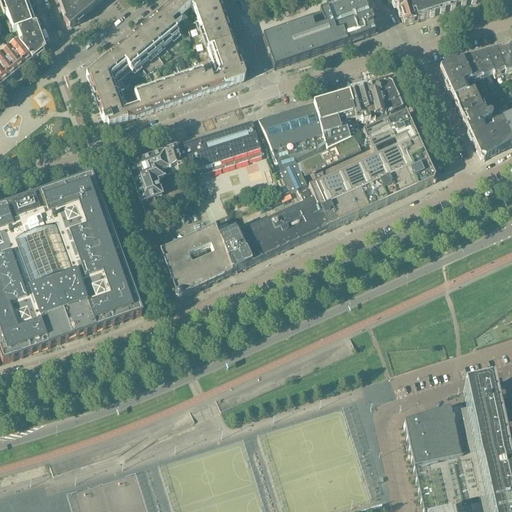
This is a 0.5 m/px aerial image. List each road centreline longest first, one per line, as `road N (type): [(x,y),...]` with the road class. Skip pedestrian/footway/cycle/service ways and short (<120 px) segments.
road 1 (secondary): [(511,183),(174,339),(0,401)]
road 2 (secondary): [(0,444),(190,377),(511,229)]
road 3 (residential): [(464,189),(166,323)]
road 4 (residential): [(398,511),(380,430),(384,410),(511,371)]
road 5 (residential): [(166,323),(102,149)]
road 6 (residential): [(166,323),(0,379)]
road 7 (residential): [(37,0),(55,47),(75,62),(150,0)]
road 8 (residential): [(102,149),(261,95)]
road 9 (residential): [(401,54),(464,189)]
road 10 (residential): [(261,95),(401,54)]
